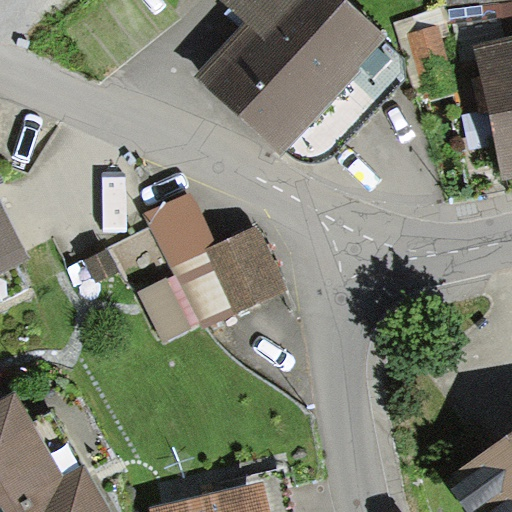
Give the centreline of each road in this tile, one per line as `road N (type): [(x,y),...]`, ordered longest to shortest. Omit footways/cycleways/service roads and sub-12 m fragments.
road 1 (residential): [(361,258),(298,203),(168,134),(0,65)]
road 2 (unclassified): [(361,258),(341,366),(368,511)]
road 3 (residential): [(511,237),(361,258)]
